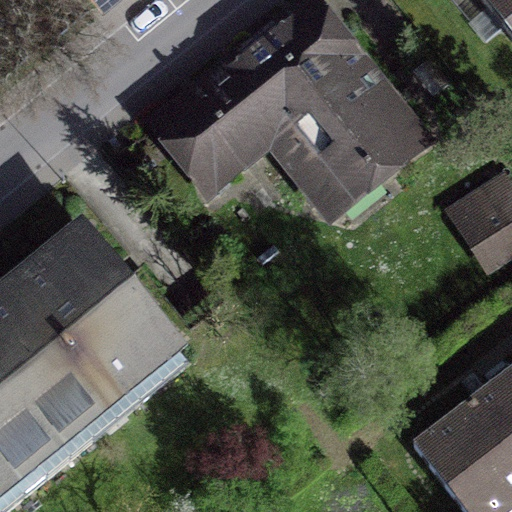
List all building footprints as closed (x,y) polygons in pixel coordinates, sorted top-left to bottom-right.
[(511,0),(478,0),(511,41),(511,0)] [(310,8),(162,126),(207,183),(275,129),(333,202),(414,138),(310,8)] [(511,207),(510,205),(472,230),(491,260),(511,246),(511,207)] [(0,305),(0,339),(72,428),(175,345),(86,236),(0,305)] [(0,486),(72,428),(0,339),(0,486)] [(511,511),(511,372),(413,447),(462,511),(511,511)]
